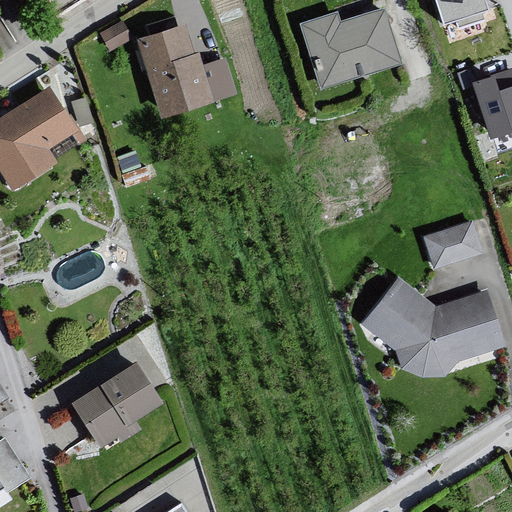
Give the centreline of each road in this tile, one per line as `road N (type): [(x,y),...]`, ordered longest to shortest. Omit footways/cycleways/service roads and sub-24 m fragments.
road 1 (residential): [(387,511),(511,434)]
road 2 (residential): [(0,74),(116,0)]
